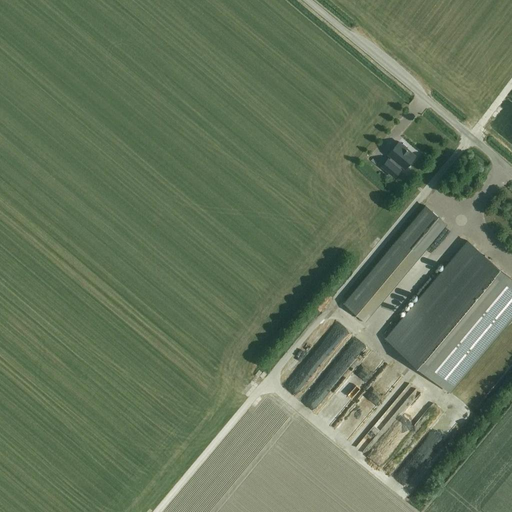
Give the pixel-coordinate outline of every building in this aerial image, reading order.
[(388,159),(382,166),(394,177),(401,170),(400,169),(402,166),(405,169),(416,156),(399,142),(388,154),(393,158),(390,161),(388,159)] [(351,309),(365,320),(446,223),(433,212),(426,206),(344,303),(351,309)] [(511,316),(511,277),(467,241),(386,338),(450,392),(511,316)] [(333,286),(325,300),(332,304),(340,289),(333,286)] [(323,395),(363,353),(355,345),(315,387),(323,395)] [(371,356),(379,365),(388,358),(380,348),(371,356)] [(371,371),(376,364),(369,357),(363,364),(371,371)] [(289,378),(302,388),(317,367),(305,358),(289,378)] [(364,437),(369,442),(376,436),(371,431),(364,437)]
